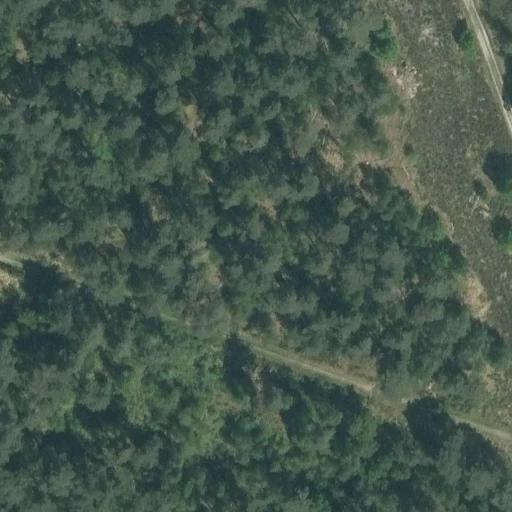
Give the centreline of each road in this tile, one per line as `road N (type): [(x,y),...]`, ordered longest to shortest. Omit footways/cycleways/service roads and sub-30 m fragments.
road 1 (track): [(511,437),(0,259)]
road 2 (unknown): [(511,116),(467,0)]
